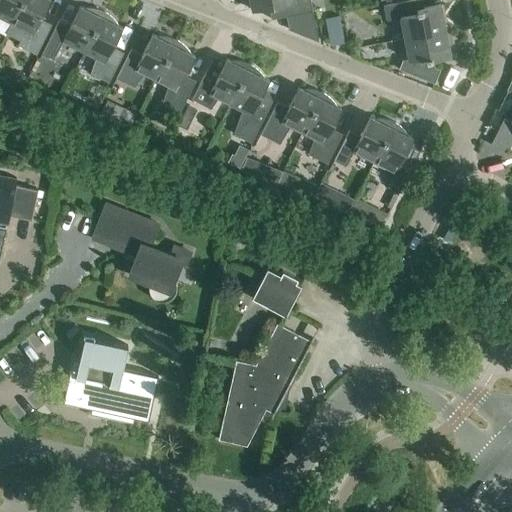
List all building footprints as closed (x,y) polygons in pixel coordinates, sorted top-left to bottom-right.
[(0,0),(0,18),(11,24),(23,0),(0,0)] [(23,0),(11,24),(6,35),(19,41),(18,46),(36,55),(51,25),(40,20),(50,0),(23,0)] [(249,0),(252,11),(268,8),(271,20),(313,12),(310,0),(249,0)] [(400,19),(404,39),(446,31),(441,5),(423,9),(421,0),(416,0),(383,6),(386,21),(400,19)] [(62,42),(83,53),(104,12),(99,10),(95,9),(90,9),(88,8),(84,9),(80,7),(70,26),(59,21),(42,54),(53,60),(62,42)] [(104,12),(83,53),(95,59),(90,74),(108,84),(123,53),(112,48),(122,28),(118,26),(117,24),(115,21),(112,18),(108,15),(104,12)] [(338,16),(325,19),(330,47),(344,44),(338,16)] [(446,31),(404,39),(408,60),(402,61),(399,70),(435,84),(440,71),(428,66),(427,62),(451,57),(446,31)] [(144,75),(155,81),(176,40),(172,39),(168,38),(165,37),(162,37),(160,37),(156,37),(152,35),(142,55),(131,49),(116,79),(134,88),(144,75)] [(176,40),(155,81),(167,87),(162,102),(180,112),(196,82),(185,76),(195,56),(191,54),(190,52),(188,51),(186,49),(185,47),(183,45),(180,43),(178,41),(176,40)] [(218,100),(229,106),(250,65),(248,64),(245,63),(241,62),(236,61),(234,61),(230,61),(226,59),(216,79),(205,73),(192,100),(210,110),(218,100)] [(250,65),(229,106),(241,112),(233,135),(251,144),(270,106),(259,101),(269,81),(265,79),(264,77),(262,75),(260,72),(257,70),(255,68),(253,67),(250,65)] [(290,128),(302,134),(322,93),(318,92),(315,91),(313,90),(309,90),(305,89),(302,90),(298,88),(289,107),(277,102),(260,135),(279,145),(290,128)] [(322,93),(302,134),(314,140),(308,155),(327,165),(342,135),(331,129),(341,109),(337,107),(334,103),(331,100),(329,98),(327,96),(325,95),(322,93)] [(115,122),(122,107),(107,100),(100,114),(115,122)] [(191,122),(196,111),(188,106),(182,117),(191,122)] [(352,153),(373,163),(394,123),(391,122),(389,121),(385,120),(382,119),(379,119),(374,119),(370,117),(360,137),(349,131),(334,161),(345,167),(352,153)] [(511,123),(511,124),(504,120),(490,146),(502,152),(511,145),(511,123)] [(394,123),(373,163),(394,174),(389,185),(400,191),(414,164),(403,158),(413,139),(409,137),(407,134),(405,131),(402,129),(401,128),(398,125),(394,123)] [(240,168),(244,161),(232,155),(228,162),(240,168)] [(259,178),(264,165),(248,159),(243,171),(259,178)] [(0,255),(9,216),(31,221),(38,191),(15,186),(17,179),(0,175),(0,255)] [(309,197),(314,184),(303,180),(298,193),(309,197)] [(348,213),(354,201),(340,193),(333,206),(348,213)] [(387,214),(357,199),(350,213),(379,229),(387,214)] [(129,276),(169,291),(180,263),(185,265),(190,253),(174,247),(171,256),(149,247),(158,224),(106,204),(93,239),(127,252),(129,247),(139,251),(129,276)] [(267,268),(251,298),(285,316),(301,286),(296,283),(298,279),(282,271),(280,275),(267,268)] [(218,440),(246,446),(265,409),(273,413),(274,414),(279,404),(284,404),(287,388),(311,342),(277,323),(255,365),(235,360),(218,440)] [(90,413),(132,423),(133,418),(148,421),(158,377),(122,369),(128,346),(84,337),(79,360),(72,359),(62,403),(91,409),(90,413)]
